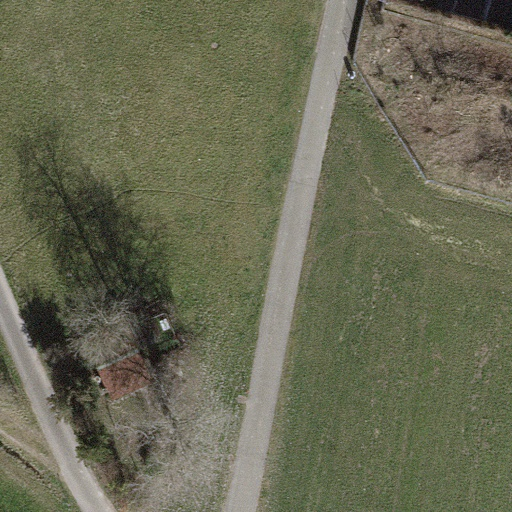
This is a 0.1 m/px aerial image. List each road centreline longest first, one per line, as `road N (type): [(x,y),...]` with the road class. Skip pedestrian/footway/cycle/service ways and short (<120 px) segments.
road 1 (motorway): [(511,1),(390,511)]
road 2 (track): [(238,511),(340,0)]
road 3 (residential): [(0,294),(98,511)]
